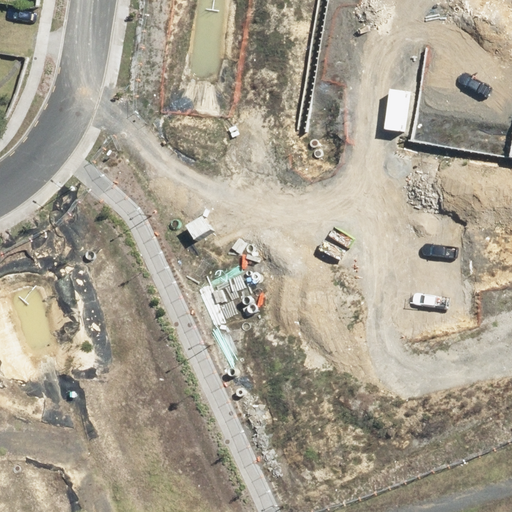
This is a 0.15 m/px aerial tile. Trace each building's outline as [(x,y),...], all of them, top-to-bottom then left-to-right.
[(282,0),(225,0),(224,25),(280,29),(282,0)] [(267,76),(210,88),(228,163),(254,157),(256,167),(268,164),(270,176),(309,167),(302,136),(282,141),(267,76)] [(511,121),(500,146),(511,151),(511,121)] [(266,225),(229,175),(151,231),(183,275),(225,245),(230,251),(266,225)] [(135,181),(118,195),(139,222),(156,209),(135,181)] [(133,232),(110,199),(90,213),(113,246),(133,232)] [(175,318),(123,247),(74,282),(126,354),(175,318)] [(31,310),(0,332),(0,374),(33,420),(84,383),(31,310)] [(290,342),(267,364),(299,398),(321,376),(290,342)] [(511,411),(488,406),(481,443),(511,448),(511,411)] [(13,458),(0,459),(0,500),(18,498),(13,458)] [(122,511),(116,501),(96,511),(122,511)]
